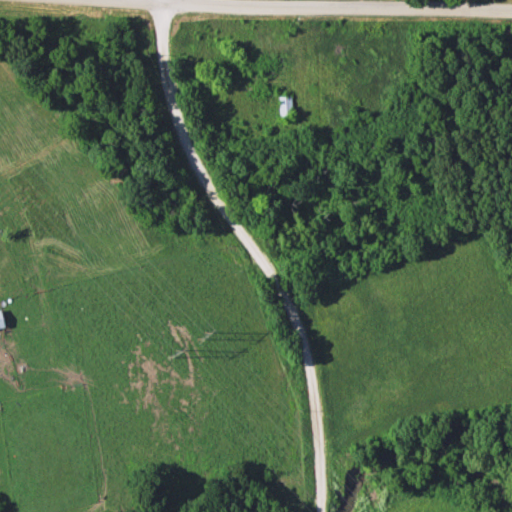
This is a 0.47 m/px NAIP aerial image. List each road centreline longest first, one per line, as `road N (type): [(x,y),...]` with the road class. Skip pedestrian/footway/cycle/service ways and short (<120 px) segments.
road 1 (residential): [(314,511),(309,387),(295,324),(184,152),(163,83),(154,0)]
road 2 (residential): [(511,15),(159,0)]
